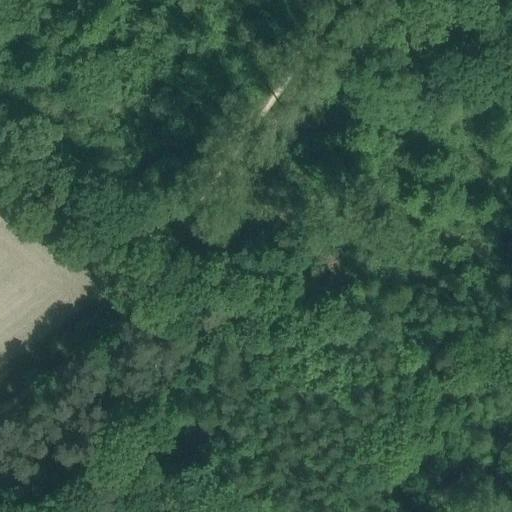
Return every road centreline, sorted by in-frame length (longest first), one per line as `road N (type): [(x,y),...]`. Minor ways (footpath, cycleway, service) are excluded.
road 1 (track): [(338,0),(181,229)]
road 2 (track): [(181,229),(145,288),(83,352),(0,411)]
